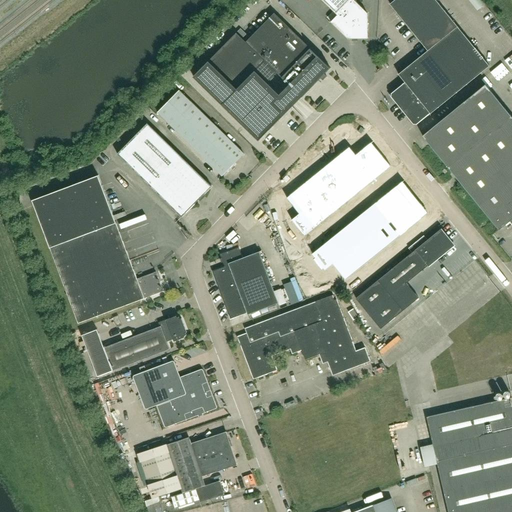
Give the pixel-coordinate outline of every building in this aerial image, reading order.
[(367,13),(353,0),(321,0),(337,15),(331,22),(348,39),(368,39),(367,13)] [(395,0),(390,4),(428,51),(399,74),(405,83),(397,89),(396,99),(416,125),(430,114),(489,66),(435,0),(395,0)] [(466,0),(475,14),(480,11),(473,0),(466,0)] [(327,77),(324,74),(330,68),(274,13),(246,42),(236,33),(193,77),(259,141),(292,107),(301,97),(321,78),(323,81),(327,77)] [(511,117),(485,85),(423,135),(422,136),(449,169),(460,182),(499,230),(505,225),(509,222),(511,224),(511,117)] [(244,154),(179,90),(157,112),(220,174),(222,176),(228,170),(244,154)] [(212,187),(147,123),(117,154),(182,217),(199,199),(203,195),(212,187)] [(350,147),(287,198),(300,214),(292,220),(305,236),(391,166),(372,142),(356,155),(350,147)] [(137,279),(98,175),(32,200),(50,248),(78,323),(163,291),(156,272),(137,279)] [(313,254),(325,270),(333,263),(346,279),(428,212),(403,181),(313,254)] [(419,298),(406,283),(453,245),(441,231),(433,238),(432,237),(424,243),(425,245),(417,251),(416,249),(356,298),(381,329),(419,298)] [(274,291),(261,256),(259,252),(247,256),(243,258),(240,251),(239,248),(220,254),(221,256),(225,266),(212,271),(220,290),(222,289),(225,297),(223,298),(230,319),(247,313),(248,315),(279,303),(274,291)] [(281,288),(274,291),(279,303),(280,305),(287,303),(281,288)] [(353,342),(337,299),(334,300),(333,295),(302,307),(274,317),(245,328),(247,333),(237,336),(253,379),(277,370),(272,356),(291,349),(292,354),(302,350),(305,360),(319,355),(323,364),(328,362),(333,375),(370,361),(365,347),(356,351),(353,342)] [(361,306),(356,310),(362,319),(367,316),(361,306)] [(122,326),(118,315),(112,318),(114,323),(115,323),(117,328),(122,326)] [(113,371),(170,349),(167,342),(173,340),(174,341),(184,337),(184,336),(186,335),(185,333),(187,332),(182,318),(181,319),(180,316),(177,317),(176,316),(174,317),(159,323),(160,326),(104,348),(97,329),(82,335),(98,376),(113,371)] [(217,407),(203,370),(203,369),(201,369),(180,377),(174,361),(172,361),(168,362),(164,364),(134,375),(133,376),(133,377),(145,408),(146,409),(147,409),(157,405),(164,426),(165,426),(166,427),(167,427),(216,409),(217,408),(217,407)] [(116,393),(117,399),(129,396),(123,377),(104,382),(105,385),(94,388),(97,398),(116,393)] [(511,511),(511,399),(511,397),(426,417),(433,444),(421,447),(426,467),(437,464),(447,511),(511,511)] [(121,404),(101,410),(105,422),(124,416),(121,404)] [(167,444),(139,454),(153,499),(182,489),(183,493),(171,496),(175,508),(199,500),(200,502),(224,494),(220,481),(205,486),(202,476),(237,465),(226,432),(191,444),(189,438),(167,444)] [(413,472),(410,455),(400,458),(403,474),(413,472)] [(163,511),(159,498),(146,503),(149,511),(163,511)] [(395,511),(391,499),(376,505),(376,504),(353,511),(395,511)]
